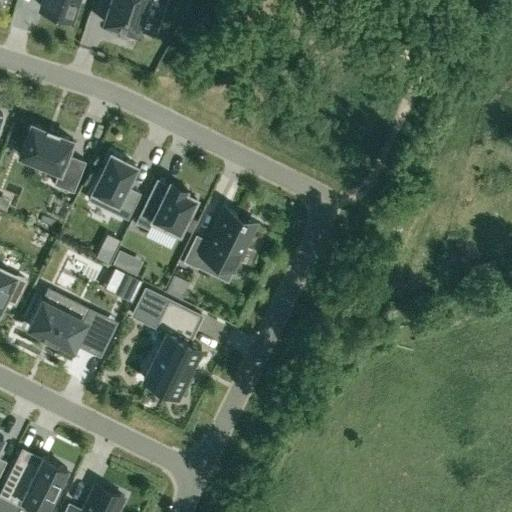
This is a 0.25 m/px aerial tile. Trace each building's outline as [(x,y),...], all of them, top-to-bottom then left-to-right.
[(40,0),(40,2),(48,5),(47,6),(64,12),(65,10),(73,13),(77,0),(40,0)] [(109,0),(103,20),(135,31),(145,0),(109,0)] [(30,124),(17,156),(42,166),(40,170),(55,176),(51,185),(71,193),(83,163),(65,155),(71,141),(30,124)] [(137,162),(111,150),(89,195),(129,214),(140,192),(126,185),(137,162)] [(163,200),(149,193),(137,219),(151,225),(153,221),(179,234),(199,195),(187,189),(189,186),(174,178),(163,200)] [(203,253),(234,269),(258,222),(226,206),(209,239),(196,232),(183,259),(197,266),(203,253)] [(192,217),(187,228),(191,231),(197,218),(192,217)] [(119,248),(112,261),(125,267),(132,254),(119,248)] [(114,264),(103,286),(131,300),(142,279),(114,264)] [(0,314),(1,314),(7,301),(15,304),(27,280),(0,266),(0,314)] [(47,293),(33,320),(74,341),(76,335),(91,343),(106,314),(91,306),(87,314),(47,293)] [(149,357),(125,403),(159,421),(183,372),(171,366),(184,340),(150,323),(137,350),(149,357)] [(18,454),(1,488),(45,511),(70,463),(45,451),(39,464),(18,454)] [(83,496),(75,511),(128,511),(139,492),(111,477),(97,503),(83,496)]
